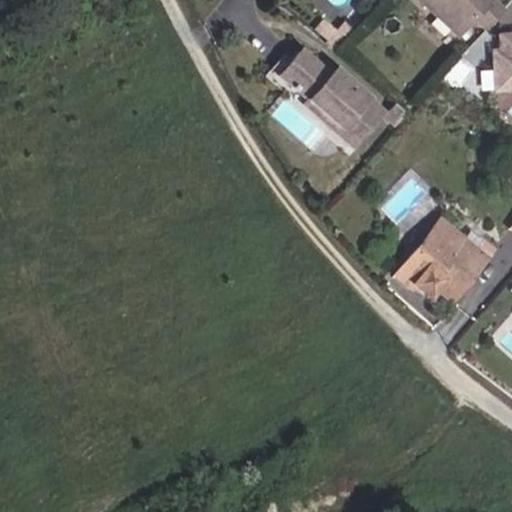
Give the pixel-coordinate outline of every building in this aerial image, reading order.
[(472,43),(496,16),(484,5),(481,9),(470,0),(404,0),(453,43),(461,33),(472,43)] [(343,44),(350,37),(341,29),(335,36),(343,44)] [(331,57),(343,44),(335,36),(322,50),(331,57)] [(511,93),(511,40),(496,41),(496,56),(490,57),(491,82),(504,81),(505,94),(511,93)] [(381,119),(331,77),(327,82),(298,58),(278,82),(306,106),(302,111),(352,153),(381,119)] [(504,81),(491,82),(492,95),(505,94),(504,81)] [(390,260),(401,270),(407,264),(427,283),(436,272),(450,285),(490,242),(479,232),(473,239),(439,208),(390,260)]
